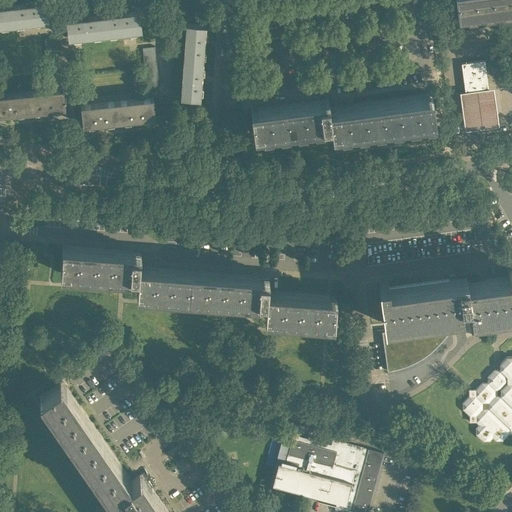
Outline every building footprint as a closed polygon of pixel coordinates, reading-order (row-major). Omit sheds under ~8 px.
[(511,0),(456,0),(459,19),(467,18),(468,19),(477,18),(477,17),(484,16),(485,17),(494,16),(494,15),(501,14),(502,15),(511,14),(511,12),(511,0)] [(46,2),(10,6),(12,24),(48,20),(46,2)] [(0,25),(12,24),(10,6),(0,6),(0,25)] [(103,15),(105,34),(141,30),(139,11),(103,15)] [(67,19),(68,37),(69,38),(105,34),(103,15),(67,19)] [(186,24),(183,60),(202,62),(205,25),(186,24)] [(202,62),(183,60),(181,97),(199,98),(202,62)] [(464,83),(465,94),(488,90),(484,60),(461,63),(464,83)] [(27,92),(29,112),(65,108),(62,88),(27,92)] [(0,115),(29,112),(27,92),(0,95),(0,115)] [(330,124),(332,134),(435,120),(431,94),(329,108),(328,101),(327,98),(250,108),(253,135),(330,124)] [(153,97),(117,101),(119,121),(155,117),(153,97)] [(83,125),(119,121),(117,101),(81,105),(83,125)] [(62,245),(60,273),(120,278),(126,278),(129,279),(127,293),(247,303),(256,303),(255,318),(273,320),(274,317),(281,318),(281,320),(333,324),(335,296),(330,296),(327,296),(283,292),(283,295),(266,294),(266,295),(258,294),(260,266),(156,257),(155,271),(138,269),(138,270),(130,270),(132,251),(62,245)] [(509,276),(478,280),(466,281),(465,276),(388,287),(388,281),(378,283),(384,324),(462,313),(460,301),(469,300),(471,317),(511,311),(511,269),(508,270),(509,276)] [(387,371),(388,370),(394,369),(396,369),(399,368),(402,367),(405,366),(408,365),(410,364),(413,363),(416,362),(418,360),(421,359),(423,357),(426,355),(428,354),(431,352),(433,350),(435,348),(437,346),(439,344),(441,341),(443,339),(445,337),(447,334),(448,332),(450,329),(451,327),(453,324),(454,322),(454,321),(382,331),(387,371)] [(511,356),(507,357),(500,363),(500,370),(494,370),(488,377),(488,383),(481,383),(475,389),(469,390),(469,396),(463,402),(463,409),(470,415),(470,421),(476,421),(479,424),(476,427),(476,434),(483,440),(489,440),(492,437),(496,440),(502,440),(508,433),(511,433),(511,356)] [(118,489),(124,497),(134,511),(167,511),(146,480),(150,477),(146,471),(141,474),(141,473),(131,480),(62,381),(39,396),(45,404),(108,496),(118,489)] [(356,511),(367,511),(383,452),(332,438),(331,444),(323,442),(323,440),(308,436),(307,438),(300,436),(300,434),(293,432),(285,461),(281,460),(280,463),(278,462),(272,484),(337,501),(336,506),(342,508),(356,511)] [(271,511),(285,511),(287,504),(274,500),(271,511)]
